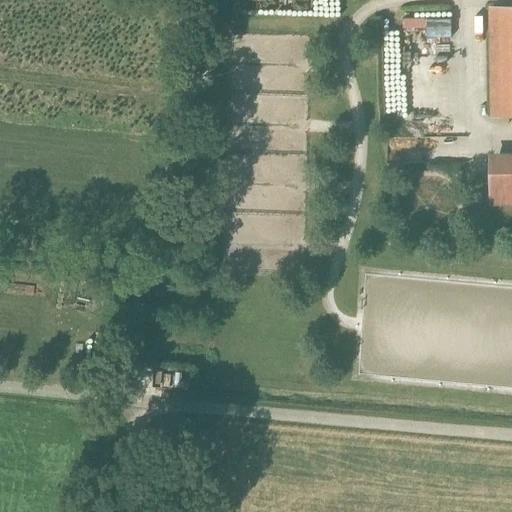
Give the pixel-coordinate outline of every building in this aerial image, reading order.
[(415,6),(415,21),(445,21),(445,5),(415,6)] [(511,6),(488,6),(490,118),(511,117),(511,6)] [(405,84),(427,83),(426,65),(405,66),(405,84)] [(382,77),(381,103),(393,103),(394,77),(382,77)] [(400,114),(401,136),(418,135),(419,157),(444,156),(443,135),(424,135),(424,113),(400,114)] [(511,153),(488,154),(488,206),(511,205),(511,153)]
